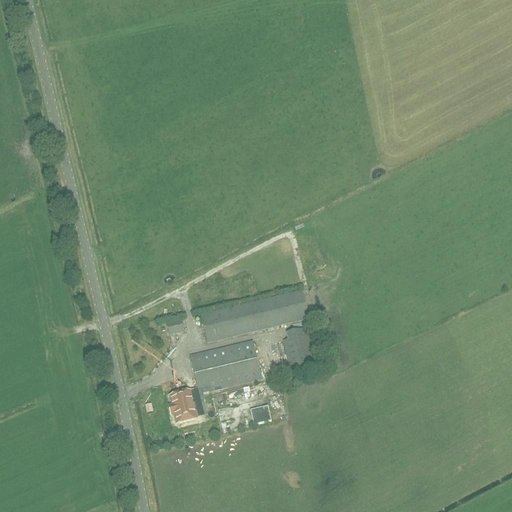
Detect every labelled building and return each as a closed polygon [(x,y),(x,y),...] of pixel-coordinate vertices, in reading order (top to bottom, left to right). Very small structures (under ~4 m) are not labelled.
[(208,343),(309,319),(302,292),(201,316),(208,343)] [(170,335),(183,332),(180,322),(167,325),(170,335)] [(311,328),(306,329),(315,368),(321,366),(311,328)] [(315,368),(306,329),(286,334),(288,341),(282,342),(290,374),(315,368)] [(253,342),(190,357),(198,393),(199,395),(203,394),(262,380),(253,342)] [(173,406),(168,407),(170,415),(175,414),(177,423),(179,423),(195,419),(188,393),(170,397),(173,406)] [(257,426),(275,422),(272,406),(254,409),(257,426)]
